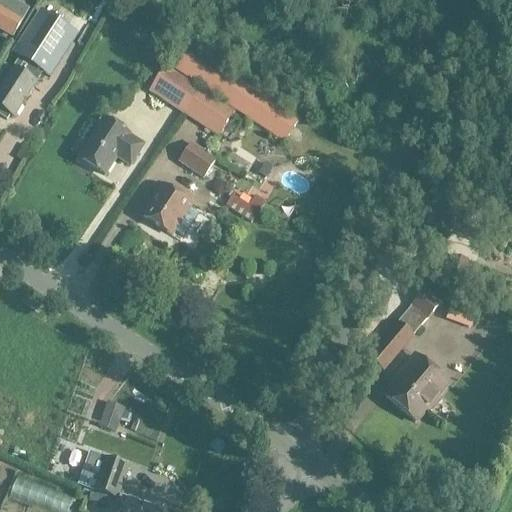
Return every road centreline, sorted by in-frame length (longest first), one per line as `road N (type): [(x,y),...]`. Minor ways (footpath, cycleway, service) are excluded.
road 1 (unclassified): [(296,453),(457,0)]
road 2 (tertiary): [(296,453),(0,255)]
road 3 (unknown): [(133,344),(86,410),(68,465)]
